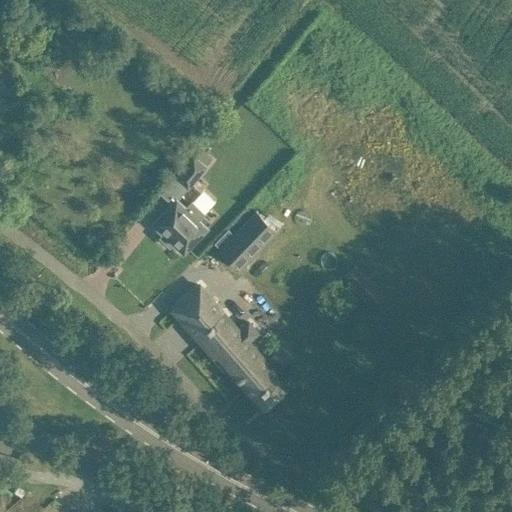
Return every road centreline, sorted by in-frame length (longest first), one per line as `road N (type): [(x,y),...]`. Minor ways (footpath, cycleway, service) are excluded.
road 1 (tertiary): [(301,511),(108,404),(0,311)]
road 2 (tertiary): [(181,511),(0,414)]
